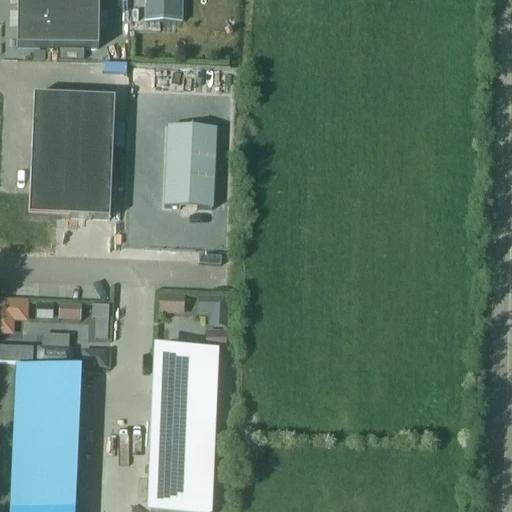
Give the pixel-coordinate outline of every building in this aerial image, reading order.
[(98,50),(98,0),(17,0),(17,49),(98,50)] [(33,97),(28,219),(109,222),(114,101),(33,97)] [(167,129),(163,209),(212,212),(215,131),(167,129)] [(158,310),(183,311),(184,298),(159,297),(158,310)] [(199,298),(198,314),(210,315),(226,315),(227,300),(199,298)] [(0,330),(13,331),(13,324),(14,303),(0,302),(0,330)] [(52,322),(52,306),(36,305),(35,321),(52,322)] [(64,321),(89,322),(89,306),(64,306),(64,321)] [(95,320),(107,321),(108,309),(92,308),(91,320),(95,320)] [(211,331),(211,350),(232,350),(232,331),(211,331)] [(0,362),(35,365),(36,348),(0,345),(0,362)] [(72,369),(73,351),(36,349),(36,368),(72,369)] [(86,368),(111,369),(112,351),(86,350),(86,368)] [(119,441),(115,511),(210,511),(218,353),(177,352),(176,375),(156,375),(153,442),(119,441)] [(70,511),(76,371),(15,368),(9,509),(70,511)]
